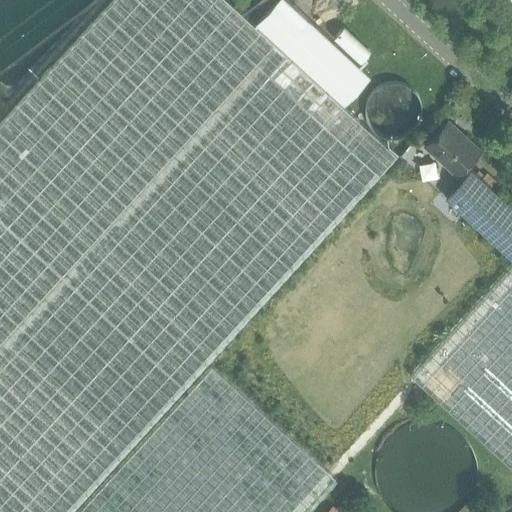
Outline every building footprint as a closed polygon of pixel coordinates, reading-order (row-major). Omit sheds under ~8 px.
[(0,511),(66,511),(395,154),(342,106),(293,60),(253,24),(226,0),(113,0),(0,124),(0,511)] [(370,76),(316,26),(287,0),(275,0),(253,24),(293,60),(342,106),(370,76)] [(417,107),(417,106),(416,100),(415,95),(412,90),(408,86),(405,83),(399,80),(393,79),(387,78),(382,79),(377,81),(373,84),(369,87),(365,92),(363,96),(361,102),(361,107),(362,113),(364,119),(366,122),(370,127),(374,130),(379,133),(384,134),(391,134),(400,132),(405,129),(409,126),(413,121),(415,116),(416,112),(417,107)] [(457,173),(480,148),(466,135),(463,138),(446,122),(426,144),(457,173)] [(511,204),(473,169),(446,198),(511,259),(511,204)] [(511,468),(511,262),(410,374),(511,468)] [(206,372),(77,511),(305,511),(330,485),(206,372)] [(476,470),(476,469),(475,460),(472,452),(468,444),(462,436),(454,429),(447,426),(440,423),(430,422),(424,422),(418,423),(411,425),(402,429),(395,434),(388,443),(384,451),(381,460),(380,469),(381,478),(383,487),(388,495),(394,503),(400,508),(406,511),(449,511),(451,511),(460,504),(467,497),(472,489),(474,480),(476,470)]
